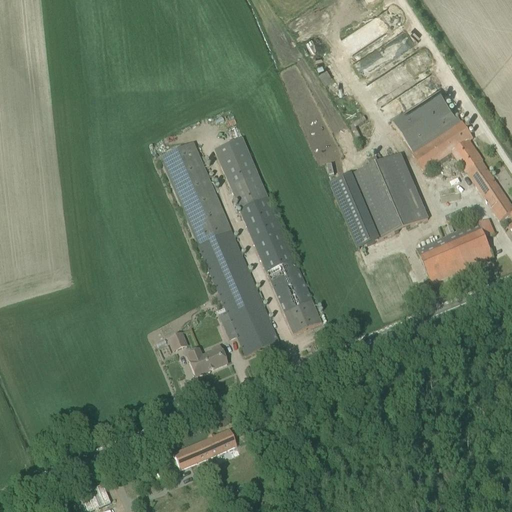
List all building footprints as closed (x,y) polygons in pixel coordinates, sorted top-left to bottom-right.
[(376,65),(372,57),(368,59),(365,54),(346,63),(352,76),(376,65)] [(324,85),(333,80),(326,69),(318,75),(324,85)] [(470,181),(500,224),(510,217),(511,215),(511,209),(482,164),(483,163),(469,143),(473,140),(462,124),(461,125),(440,93),(392,124),(413,156),(412,157),(424,175),(451,156),(465,176),(463,178),(467,184),(470,181)] [(293,337),(320,326),(242,140),(215,152),(293,337)] [(245,360),(277,346),(194,146),(157,161),(158,166),(162,165),(224,311),(217,314),(228,342),(236,339),(245,360)] [(357,252),(429,222),(401,156),(378,166),(375,160),(367,164),(370,170),(329,187),(357,252)] [(316,166),(321,178),(328,176),(322,163),(316,166)] [(431,287),(493,260),(485,240),(494,236),(488,222),(416,252),(431,287)] [(447,237),(453,234),(451,228),(444,231),(447,237)] [(166,342),(172,356),(187,349),(181,336),(166,342)] [(195,381),(226,367),(218,348),(210,352),(211,354),(201,358),(199,352),(185,358),(195,381)] [(181,474),(236,450),(229,434),(172,458),(181,474)] [(68,496),(73,511),(80,511),(102,505),(95,487),(68,496)]
